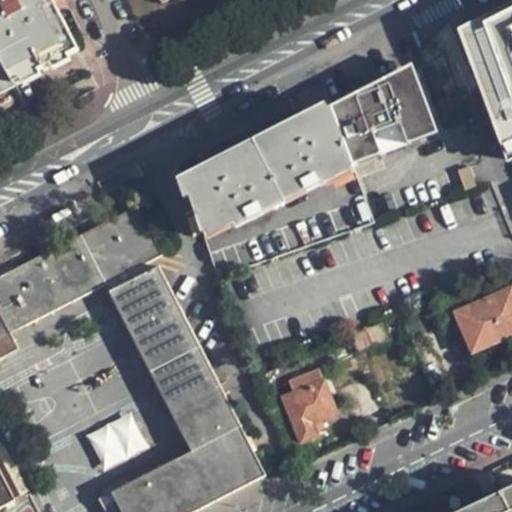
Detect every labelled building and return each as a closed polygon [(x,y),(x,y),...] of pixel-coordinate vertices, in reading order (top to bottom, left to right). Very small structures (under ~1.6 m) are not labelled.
[(52,0),(0,0),(0,90),(78,50),(52,0)] [(511,0),(497,0),(461,15),(511,142),(511,0)] [(411,67),(331,108),(333,112),(412,72),(411,67)] [(412,72),(333,112),(352,165),(436,137),(412,72)] [(217,278),(373,223),(352,165),(333,112),(331,108),(187,181),(187,185),(217,278)] [(467,161),(456,165),(464,187),(475,183),(467,161)] [(111,493),(120,511),(194,511),(265,476),(158,267),(149,271),(146,263),(161,255),(137,207),(0,277),(0,359),(18,350),(10,333),(105,285),(191,452),(111,493)] [(511,289),(455,315),(473,353),(511,336),(511,289)] [(425,314),(444,306),(441,297),(421,306),(425,314)] [(446,310),(444,306),(425,314),(428,319),(446,310)] [(302,366),(299,359),(256,377),(262,392),(297,377),(293,370),(302,366)] [(322,382),(281,398),(300,444),(318,438),(314,424),(337,415),(322,382)] [(131,412),(87,433),(104,470),(148,449),(131,412)] [(0,509),(15,502),(0,471),(0,509)] [(511,511),(511,488),(461,511),(511,511)]
